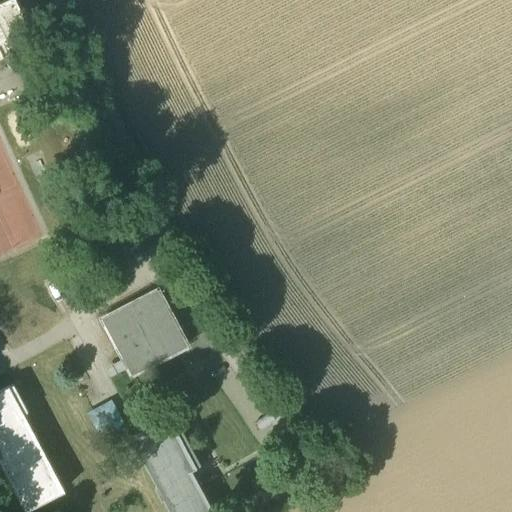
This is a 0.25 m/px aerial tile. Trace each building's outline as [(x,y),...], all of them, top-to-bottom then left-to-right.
[(0,59),(3,58),(0,50),(0,44),(6,42),(9,48),(28,39),(10,0),(9,0),(0,4),(0,59)] [(10,0),(28,39),(33,37),(15,0),(10,0)] [(102,319),(132,376),(188,346),(158,289),(102,319)] [(14,385),(10,387),(24,414),(28,412),(14,385)] [(0,391),(0,462),(26,511),(65,491),(24,414),(10,387),(9,387),(0,391)] [(169,416),(196,467),(201,465),(174,414),(169,416)] [(164,499),(171,511),(214,511),(192,470),(197,467),(196,467),(169,416),(144,429),(131,436),(158,487),(155,488),(162,501),(164,499)] [(130,435),(131,436),(144,429),(144,428),(130,435)]
